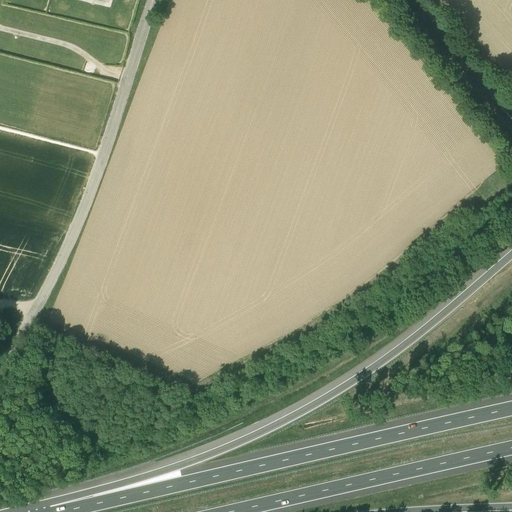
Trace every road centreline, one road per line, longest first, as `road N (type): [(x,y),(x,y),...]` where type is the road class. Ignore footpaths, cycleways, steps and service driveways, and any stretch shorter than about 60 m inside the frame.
road 1 (motorway): [(511,253),(393,352),(308,406),(230,445),(49,511)]
road 2 (motorway): [(511,407),(53,511)]
road 3 (unclassified): [(0,376),(94,179),(153,0)]
road 4 (motorway): [(238,511),(511,449)]
road 5 (tertiary): [(511,119),(405,0)]
